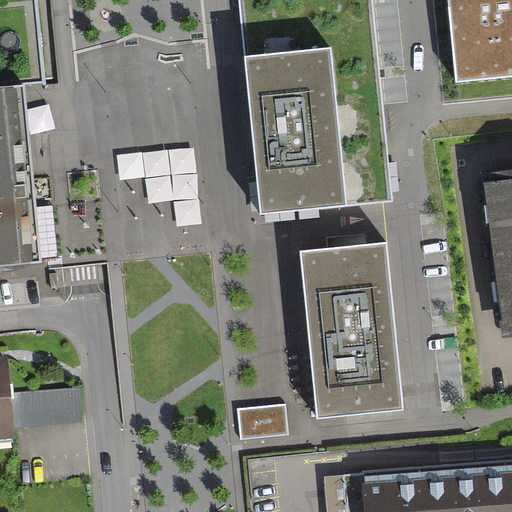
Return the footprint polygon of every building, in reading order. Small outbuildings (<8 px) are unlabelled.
[(0,0),(0,260),(36,257),(22,82),(42,81),(34,0),(0,0)] [(236,0),(243,67),(257,220),(346,212),(394,207),(374,0),(236,0)] [(511,0),(446,0),(455,86),(511,80),(511,0)] [(122,206),(200,203),(198,151),(120,154),(122,206)] [(511,170),(497,173),(511,301),(511,170)] [(396,251),(312,257),(324,421),(408,415),(396,251)] [(3,363),(0,363),(0,436),(11,436),(3,363)] [(16,393),(17,428),(85,424),(83,389),(16,393)] [(285,406),(238,410),(241,441),(288,437),(285,406)] [(511,511),(511,462),(357,474),(360,511),(511,511)] [(326,478),(328,511),(346,511),(345,477),(326,478)]
